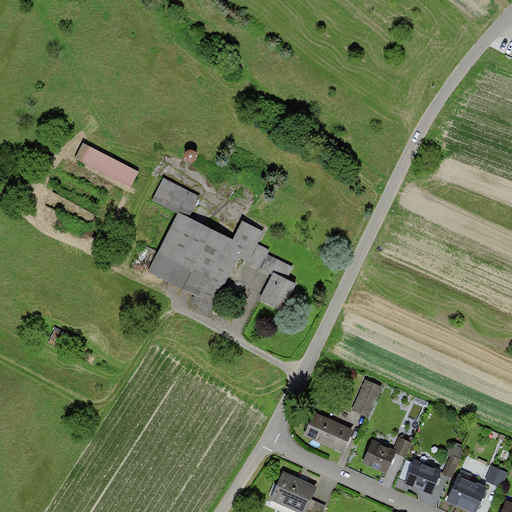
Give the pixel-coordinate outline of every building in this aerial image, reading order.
[(132,188),(141,172),(84,142),(76,157),(132,188)] [(187,161),(189,163),(191,163),(193,163),(195,162),(197,161),(198,159),(199,157),(198,154),(197,152),(196,151),(194,150),(191,150),(189,150),(187,151),(186,153),(185,155),(185,157),(186,160),(187,161)] [(200,198),(163,180),(152,202),(179,216),(189,220),(200,198)] [(179,216),(150,273),(213,306),(238,258),(243,249),(179,216)] [(264,234),(243,223),(232,243),(243,249),(238,258),(249,263),(264,234)] [(298,286),(274,274),(261,300),(286,312),(298,286)] [(382,391),(365,383),(352,411),(369,419),(382,391)] [(352,430),(315,414),(306,435),(343,450),(352,430)] [(395,452),(372,442),(363,463),(385,473),(395,452)] [(458,459),(451,456),(444,474),(451,477),(458,459)] [(438,472),(409,461),(400,483),(429,494),(438,472)] [(507,472),(492,466),(486,481),(501,487),(507,472)] [(317,491),(283,476),(272,501),(295,511),(307,511),(312,502),(317,491)] [(484,488),(458,477),(448,500),(474,511),(484,488)] [(511,511),(511,503),(505,501),(500,511),(511,511)] [(327,511),(329,509),(312,502),(307,511),(327,511)]
